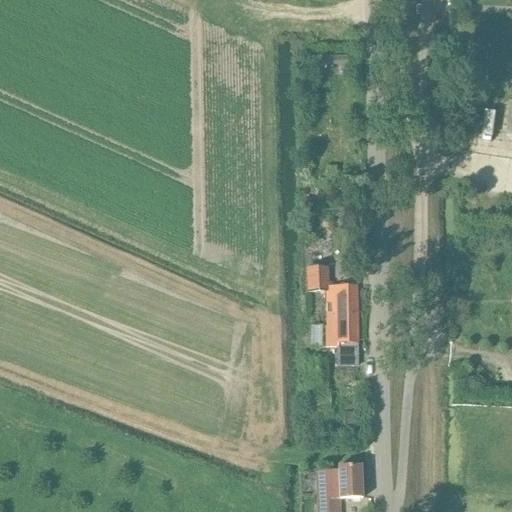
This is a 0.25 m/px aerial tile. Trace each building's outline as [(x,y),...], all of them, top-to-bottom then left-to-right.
[(339,195),(357,195),(357,183),(348,183),(339,184),(339,195)] [(323,317),(356,317),(356,289),(326,290),(326,271),(303,271),(304,295),(323,295),(323,317)] [(356,317),(323,317),(323,349),(335,349),(335,345),(357,344),(356,317)] [(325,387),(325,361),(312,361),(312,387),(325,387)] [(328,391),(313,391),(313,411),(329,410),(328,391)] [(356,413),(338,413),(338,429),(356,428),(356,413)] [(361,500),(360,468),(336,469),(336,474),(313,474),(314,511),(338,511),(338,501),(361,500)]
